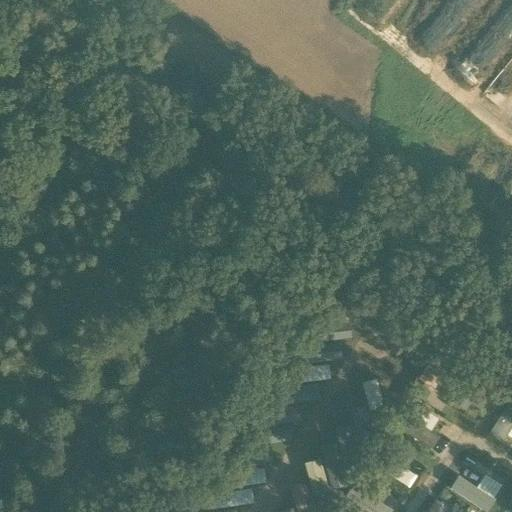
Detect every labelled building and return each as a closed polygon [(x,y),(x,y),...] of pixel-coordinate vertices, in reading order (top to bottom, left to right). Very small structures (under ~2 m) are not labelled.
[(341,341),(361,337),(357,319),(323,326),(326,344),(305,349),(312,382),(334,377),(331,361),(344,358),(341,341)] [(389,368),(375,371),(380,391),(393,387),(389,368)] [(366,410),(382,406),(375,377),(360,381),(366,410)] [(317,383),(286,389),(289,405),(320,399),(317,383)] [(306,406),(288,407),(289,421),(307,419),(306,406)] [(350,421),(336,424),(342,451),(356,448),(350,421)] [(339,442),(323,444),(327,474),(343,472),(339,442)] [(463,462),(457,472),(481,487),(487,477),(463,462)] [(409,486),(415,476),(404,469),(398,479),(409,486)] [(456,473),(447,487),(489,511),(497,498),(456,473)] [(444,511),(448,506),(434,498),(425,511),(444,511)]
